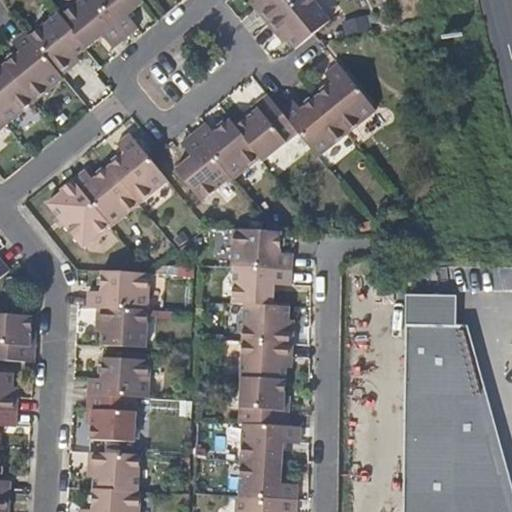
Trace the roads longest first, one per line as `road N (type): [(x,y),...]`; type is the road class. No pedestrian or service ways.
road 1 (residential): [(0,217),(60,290),(48,511)]
road 2 (residential): [(321,244),(322,511)]
road 3 (residential): [(0,203),(206,37)]
road 4 (unknown): [(511,309),(491,339),(511,425)]
